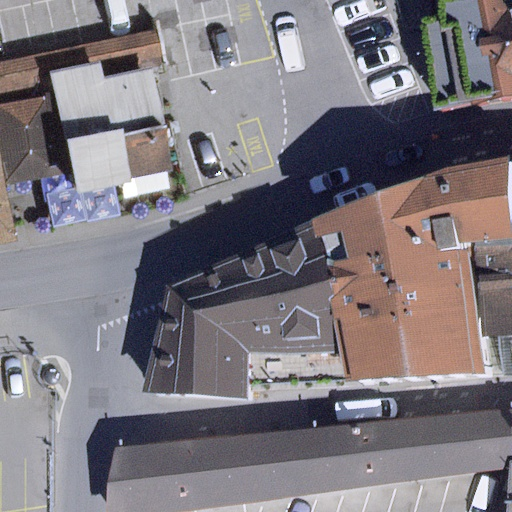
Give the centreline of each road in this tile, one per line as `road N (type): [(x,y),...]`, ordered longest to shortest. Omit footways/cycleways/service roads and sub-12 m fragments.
road 1 (primary): [(100,265),(351,190)]
road 2 (residential): [(91,511),(100,265)]
road 3 (tertiary): [(285,0),(351,190)]
road 4 (primary): [(351,190),(511,140)]
